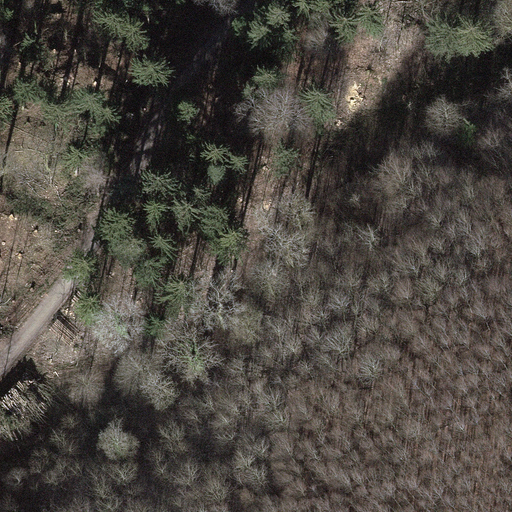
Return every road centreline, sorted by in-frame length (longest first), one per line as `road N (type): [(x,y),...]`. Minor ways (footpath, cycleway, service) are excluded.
road 1 (track): [(0,446),(171,362),(354,157),(511,81)]
road 2 (track): [(260,0),(187,84),(70,285),(0,364)]
